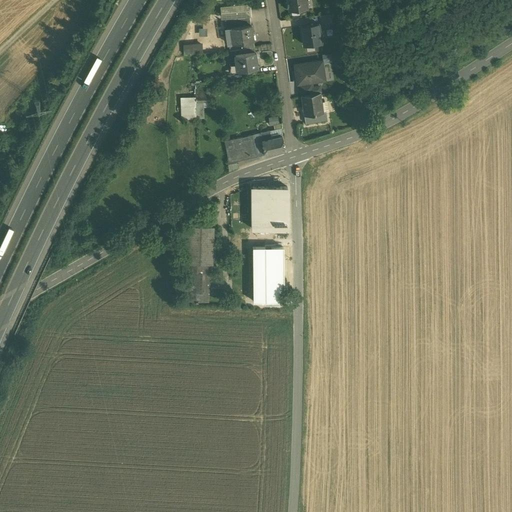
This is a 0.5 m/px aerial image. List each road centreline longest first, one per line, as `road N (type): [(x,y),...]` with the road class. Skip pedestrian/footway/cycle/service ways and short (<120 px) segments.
road 1 (motorway): [(0,316),(160,0)]
road 2 (residential): [(292,158),(291,511)]
road 3 (unclassified): [(0,312),(205,191),(292,158)]
road 4 (motorway): [(134,0),(0,261)]
road 5 (unclassified): [(292,158),(412,110),(511,43)]
road 6 (residential): [(269,0),(292,158)]
